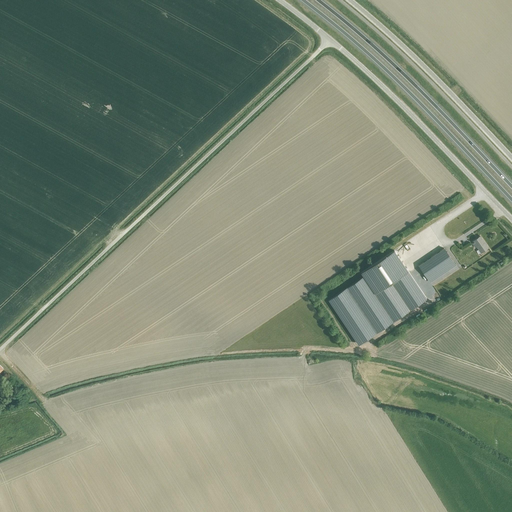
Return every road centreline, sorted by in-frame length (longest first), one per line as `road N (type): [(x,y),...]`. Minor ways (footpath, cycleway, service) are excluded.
road 1 (unclassified): [(0,349),(329,40)]
road 2 (trunk): [(302,0),(384,69),(511,200)]
road 3 (trunk): [(511,187),(389,60),(317,0)]
road 4 (unclassified): [(329,40),(511,221)]
road 5 (tertiary): [(349,0),(511,158)]
